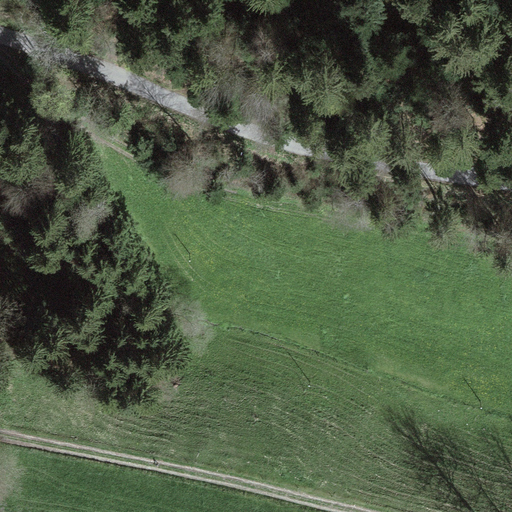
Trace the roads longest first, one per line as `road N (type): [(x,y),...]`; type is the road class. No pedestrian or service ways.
road 1 (unclassified): [(0,35),(334,154),(511,181)]
road 2 (track): [(0,434),(349,511)]
road 3 (track): [(0,58),(122,151)]
